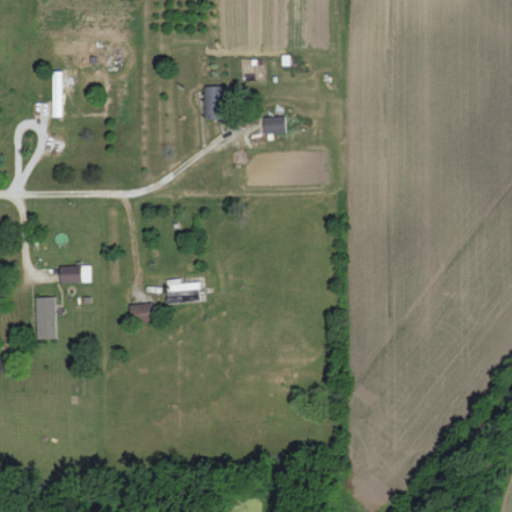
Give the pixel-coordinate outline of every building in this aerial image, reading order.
[(71,72),(51,72),(51,84),(51,117),(62,117),(61,88),(71,88),(71,72)] [(203,118),(221,118),(221,86),(203,86),(203,118)] [(263,117),(263,133),(285,133),(284,116),(263,117)] [(58,282),(90,281),(90,264),(58,265),(58,282)] [(35,296),(36,338),(55,338),(54,296),(35,296)] [(148,316),(148,303),(128,303),(128,317),(148,316)]
